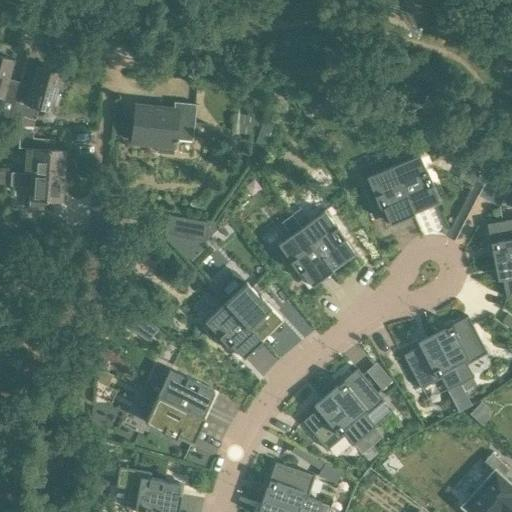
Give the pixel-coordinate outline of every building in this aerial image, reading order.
[(7,118),(16,87),(15,87),(4,84),(11,58),(0,55),(0,122),(4,124),(6,118),(7,118)] [(16,87),(7,118),(21,122),(23,116),(35,120),(39,108),(49,111),(51,105),(57,106),(60,95),(54,93),(60,72),(35,65),(29,85),(17,81),(15,87),(16,87)] [(193,141),(196,103),(173,101),(173,109),(134,105),(131,141),(157,143),(156,153),(173,154),(174,142),(178,142),(178,140),(193,141)] [(258,124),(259,116),(232,114),(232,122),(242,123),(241,133),(251,135),(252,123),(258,124)] [(21,122),(20,126),(34,126),(35,120),(23,116),(21,122)] [(265,145),(270,131),(263,128),(258,143),(265,145)] [(63,174),(65,149),(53,148),(53,138),(32,137),(32,130),(18,129),(17,147),(32,148),(30,172),(63,174)] [(419,154),(392,165),(405,196),(410,209),(412,213),(413,213),(413,212),(412,211),(435,201),(436,203),(438,202),(437,199),(433,188),(434,187),(432,181),(431,181),(427,172),(426,172),(419,154)] [(469,156),(457,178),(472,186),(484,164),(469,156)] [(392,165),(366,176),(373,194),(377,204),(376,204),(379,210),(380,210),(379,206),(381,206),(387,219),(388,222),(389,223),(412,213),(410,209),(405,196),(392,165)] [(51,209),(51,199),(61,199),(63,174),(30,172),(11,170),(10,183),(29,184),(28,207),(51,209)] [(324,211),(300,227),(320,254),(331,270),(332,269),(330,267),(353,251),(345,240),(346,239),(342,234),(336,225),(335,226),(324,211)] [(167,214),(164,233),(181,235),(184,217),(167,214)] [(511,218),(486,224),(489,241),(490,249),(491,249),(496,248),(498,260),(511,256),(511,218)] [(300,227),(277,244),(288,259),(288,260),(294,268),(294,269),(298,274),(299,273),(297,270),(299,269),(310,284),(331,270),(320,254),(300,227)] [(511,256),(498,260),(502,279),(505,297),(511,295),(511,256)] [(246,282),(225,301),(248,325),(259,337),(260,337),(280,318),(271,308),(272,307),(267,302),(260,295),(259,296),(246,282)] [(225,301),(204,321),(217,335),(224,343),(229,348),(230,347),(227,344),(229,343),(242,356),(261,338),(260,337),(259,337),(248,325),(225,301)] [(133,311),(124,324),(133,330),(142,317),(133,311)] [(511,316),(508,314),(503,321),(511,328),(511,316)] [(445,327),(434,333),(436,337),(464,390),(476,384),(472,377),(474,376),(467,363),(487,353),(468,315),(452,324),(451,323),(445,327)] [(419,346),(403,355),(420,388),(440,378),(447,390),(448,390),(459,411),(471,404),(464,390),(436,337),(434,333),(417,342),(419,346)] [(337,384),(328,392),(372,445),(382,436),(375,427),(376,426),(366,415),(384,400),(357,368),(343,380),(342,379),(337,384)] [(97,369),(96,382),(107,387),(112,376),(97,369)] [(169,370),(156,395),(187,409),(202,416),(212,393),(214,394),(215,392),(212,390),(202,385),(202,384),(196,381),(186,377),(186,378),(169,370)] [(316,409),(302,421),(326,449),(344,435),(353,445),(354,444),(361,453),(362,453),(371,445),(372,445),(328,392),(313,405),(316,409)] [(156,395),(144,421),(161,429),(161,430),(171,434),(170,435),(177,438),(177,436),(174,435),(175,433),(189,439),(192,440),(192,441),(204,417),(203,416),(202,416),(187,409),(156,395)] [(481,403),(470,415),(482,426),(487,419),(487,408),(481,403)] [(494,471),(463,505),(470,511),(507,511),(511,508),(511,495),(510,494),(511,491),(511,487),(501,477),(509,468),(491,452),(483,462),(494,471)] [(266,485),(262,497),(267,499),(306,511),(325,511),(328,505),(321,503),(321,501),(307,496),(314,476),(275,461),(269,478),(268,478),(266,485)] [(119,466),(116,486),(129,488),(125,507),(142,511),(176,511),(180,492),(178,492),(179,485),(181,485),(182,483),(178,483),(166,481),(167,480),(150,477),(150,472),(119,466)] [(306,511),(267,499),(262,497),(257,511),(306,511)]
